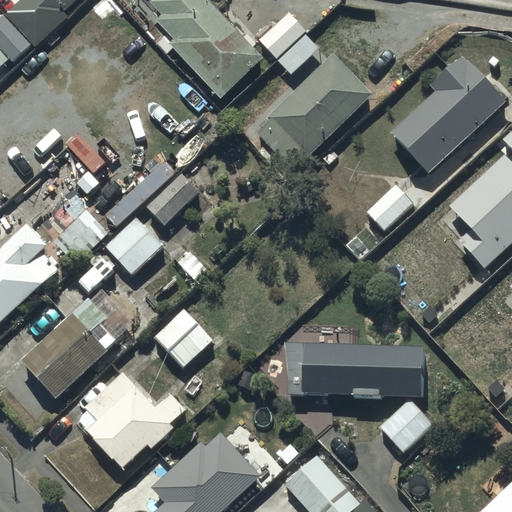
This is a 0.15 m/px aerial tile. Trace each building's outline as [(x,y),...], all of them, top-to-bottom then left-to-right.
[(33,0),(8,23),(37,54),(69,25),(66,21),(89,0),(33,0)] [(202,0),(164,0),(153,11),(164,23),(158,28),(176,48),(171,52),(223,108),(266,67),(202,0)] [(291,21),(261,49),(278,68),(308,41),(291,21)] [(6,24),(0,29),(0,73),(10,64),(15,69),(32,54),(6,24)] [(272,132),(259,144),(293,180),(309,165),(310,166),(374,108),(336,67),(269,129),(272,132)] [(438,102),(393,143),(429,183),(506,113),(465,68),(433,97),(438,102)] [(511,163),(504,155),(449,206),(470,230),(459,240),(484,268),(511,242),(511,163)] [(150,215),(160,226),(193,196),(183,184),(150,215)] [(369,221),(385,238),(414,210),(397,193),(369,221)] [(107,255),(133,283),(164,255),(138,226),(107,255)] [(0,333),(61,279),(45,261),(49,257),(30,235),(0,262),(0,333)] [(23,371),(57,409),(110,361),(108,359),(126,343),(109,324),(107,327),(91,309),(23,371)] [(424,398),(426,352),(289,346),(287,392),(424,398)] [(81,429),(125,479),(150,456),(153,458),(176,438),(172,434),(188,419),(173,402),(156,418),(124,383),(86,417),(90,421),(81,429)] [(382,430),(404,455),(433,429),(412,404),(382,430)] [(201,441),(151,487),(165,503),(154,511),(219,511),(260,475),(221,433),(206,447),(201,441)] [(286,493),(303,511),(369,511),(367,510),(364,511),(361,511),(318,464),(286,493)] [(511,511),(511,495),(493,511),(511,511)]
